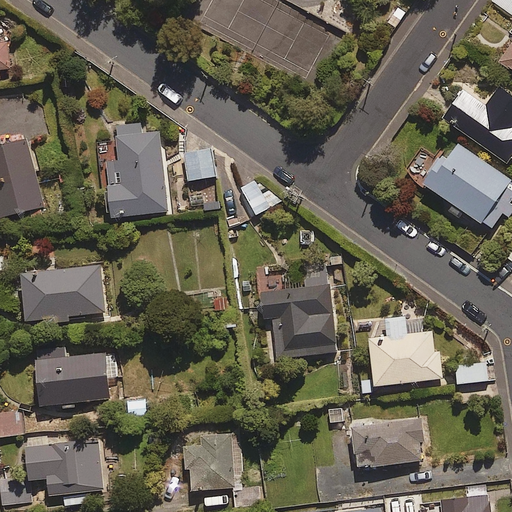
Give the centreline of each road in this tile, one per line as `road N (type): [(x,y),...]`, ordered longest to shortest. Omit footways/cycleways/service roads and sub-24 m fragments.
road 1 (residential): [(65,0),(323,185)]
road 2 (residential): [(323,185),(511,324)]
road 3 (residential): [(323,185),(456,0)]
